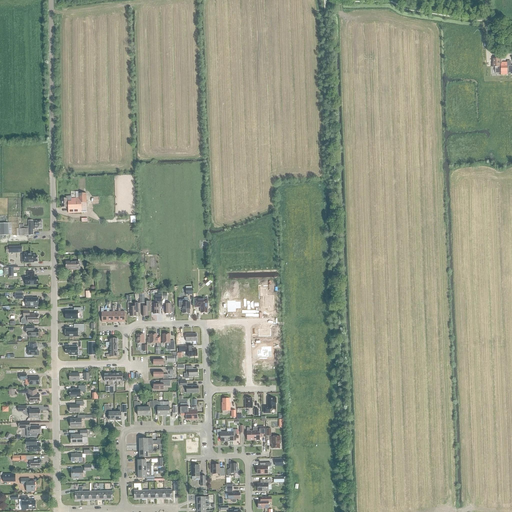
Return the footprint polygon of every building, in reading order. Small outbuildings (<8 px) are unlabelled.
[(501,73),(501,75),(507,75),(507,74),(511,74),(511,66),(507,66),(507,63),(500,63),(500,62),(502,62),(502,59),(493,59),(493,67),(497,67),(497,73),(501,73)] [(68,208),(68,213),(86,213),(86,194),(78,194),(78,199),(71,199),(71,197),(66,197),(66,199),(61,199),(61,208),(68,208)] [(19,229),(16,229),(17,236),(20,236),(28,236),(33,236),(33,229),(42,228),(42,221),(33,221),(29,221),(29,226),(24,226),(24,225),(19,225),(19,229)] [(0,223),(0,226),(0,236),(8,236),(8,223),(0,223)] [(34,263),(34,262),(37,262),(37,256),(34,256),(34,253),(24,254),(24,263),(34,263)] [(78,261),(66,262),(66,269),(71,269),(74,269),(74,270),(78,270),(81,270),(81,261),(78,261)] [(28,277),(25,277),(25,285),(38,285),(38,277),(34,277),(34,272),(28,272),(28,277)] [(266,287),(260,288),(260,297),(263,297),(263,300),(263,302),(263,303),(263,309),(268,309),(268,311),(273,311),(273,305),(274,305),(273,296),(267,296),(266,287)] [(31,297),(26,298),(26,307),(33,307),(33,306),(38,306),(38,298),(31,298),(31,297)] [(162,306),(162,304),(162,297),(156,297),(156,304),(154,304),(154,313),(160,313),(160,306),(162,306)] [(194,299),(194,307),(201,307),(201,313),(207,312),(207,307),(208,307),(208,298),(194,299)] [(182,308),(182,313),(189,313),(189,307),(190,307),(190,302),(189,302),(189,299),(179,299),(179,308),(182,308)] [(255,299),(243,300),(243,309),(247,309),(247,312),(255,311),(255,299)] [(235,312),(235,308),(236,308),(236,309),(240,308),(240,302),(235,302),(235,301),(227,301),(227,312),(235,312)] [(139,303),(134,303),(134,307),(131,307),(131,316),(136,316),(136,313),(139,313),(139,303)] [(65,311),(65,319),(78,319),(78,311),(81,311),(81,308),(74,308),(74,311),(65,311)] [(38,323),(38,314),(29,314),(29,311),(23,311),(23,317),(21,320),(21,324),(28,324),(28,322),(34,322),(34,323),(38,323)] [(65,329),(65,336),(78,336),(78,332),(84,332),(84,325),(74,325),(74,329),(65,329)] [(31,327),(25,327),(25,332),(29,332),(29,337),(39,336),(38,330),(35,330),(35,327),(31,327)] [(157,337),(157,334),(150,334),(150,337),(148,337),(148,343),(157,343),(157,347),(160,347),(160,341),(160,337),(157,337)] [(163,343),(166,342),(167,350),(174,350),(174,341),(170,341),(170,334),(163,334),(163,343)] [(227,349),(232,349),(232,345),(239,345),(239,342),(239,339),(229,340),(226,340),(227,349)] [(39,355),(39,351),(37,351),(37,347),(36,347),(36,343),(30,343),(30,348),(28,348),(28,355),(34,355),(34,356),(39,355)] [(179,352),(187,351),(188,356),(197,356),(197,349),(187,350),(185,350),(185,346),(179,347),(179,352)] [(261,350),(257,350),(257,357),(269,357),(268,352),(271,352),(271,346),(261,347),(261,350)] [(66,353),(70,353),(70,355),(78,355),(77,347),(72,347),(65,347),(66,353)] [(274,369),(277,369),(277,362),(269,363),(269,367),(259,367),(259,375),(274,374),(274,369)] [(189,373),(189,377),(198,376),(197,369),(192,369),(192,366),(186,366),(186,373),(189,373)] [(30,380),(30,385),(40,385),(40,377),(34,378),(34,377),(27,377),(27,374),(20,374),(20,380),(30,380)] [(163,386),(170,386),(170,380),(161,380),(161,383),(154,383),(154,389),(163,389),(163,386)] [(85,392),(85,386),(79,387),(79,390),(70,390),(70,398),(80,397),(80,392),(85,392)] [(34,402),(40,401),(40,395),(37,395),(37,390),(29,390),(29,395),(30,395),(30,403),(34,403),(34,402)] [(222,403),(222,411),(230,410),(230,403),(229,403),(229,398),(223,399),(223,403),(222,403)] [(264,406),(264,413),(270,413),(270,409),(276,409),(276,403),(276,398),(272,398),(272,399),(268,399),(268,406),(264,406)] [(144,415),(144,408),(140,408),(140,402),(138,402),(138,401),(134,401),(134,408),(138,408),(138,416),(144,415)] [(164,415),(163,402),(160,402),(158,402),(158,401),(154,401),(154,407),(157,407),(158,415),(164,415)] [(76,402),(76,405),(70,405),(70,412),(79,412),(79,406),(83,406),(83,402),(76,402)] [(187,404),(181,404),(181,414),(186,414),(186,420),(192,420),(191,410),(188,410),(187,404)] [(115,420),(115,412),(111,412),(111,407),(109,407),(109,405),(105,405),(105,413),(109,413),(109,420),(115,420)] [(71,419),(71,427),(81,427),(81,419),(85,419),(89,419),(89,416),(85,416),(78,416),(78,419),(71,419)] [(40,433),(40,426),(35,427),(34,426),(29,426),(29,423),(19,423),(19,428),(26,428),(27,430),(29,430),(29,434),(31,434),(31,437),(38,437),(37,434),(40,433)] [(253,427),(253,431),(254,440),(260,440),(260,435),(265,435),(264,427),(253,427)] [(233,432),(227,432),(227,441),(233,441),(233,436),(237,436),(236,429),(233,429),(233,432)] [(227,441),(227,432),(221,432),(221,430),(217,430),(217,436),(221,436),(221,441),(227,441)] [(82,437),(87,437),(87,431),(80,431),(80,435),(71,435),(71,444),(82,444),(82,437)] [(271,441),(272,441),(272,448),(280,448),(280,443),(281,443),(280,436),(271,437),(271,441)] [(30,446),(30,452),(41,451),(41,444),(33,444),(33,440),(26,440),(26,446),(30,446)] [(71,462),(78,462),(78,464),(83,464),(84,463),(84,459),(83,458),(82,458),(82,454),(71,454),(71,462)] [(30,461),(30,468),(41,468),(41,460),(34,461),(34,457),(26,457),(26,461),(30,461)] [(260,466),(257,466),(257,474),(268,473),(268,466),(270,466),(270,462),(260,463),(260,466)] [(227,470),(227,476),(234,476),(234,473),(238,473),(238,464),(230,464),(230,470),(227,470)] [(199,465),(192,466),(192,477),(197,476),(197,480),(200,480),(201,486),(206,486),(205,476),(199,476),(199,465)] [(225,476),(224,468),(219,468),(219,465),(212,465),(213,474),(219,474),(220,476),(225,476)] [(83,471),(91,471),(91,466),(85,466),(85,469),(83,470),(83,469),(78,469),(78,470),(71,470),(72,479),(83,479),(83,471)] [(0,479),(3,480),(3,481),(15,481),(15,473),(0,472),(0,479)] [(151,472),(138,472),(138,478),(146,478),(146,481),(155,481),(154,475),(151,475),(151,472)] [(26,484),(26,492),(35,492),(35,482),(30,482),(30,479),(21,479),(21,484),(26,484)] [(257,484),(258,491),(268,491),(268,484),(271,484),(271,479),(260,480),(260,484),(257,484)] [(228,493),(229,500),(232,499),(232,502),(233,502),(235,502),(236,501),(236,499),(240,499),(240,493),(236,493),(236,492),(228,493)] [(258,501),(258,508),(269,508),(269,501),(271,501),(271,497),(261,497),(261,501),(258,501)] [(22,498),(22,511),(26,511),(26,510),(35,510),(35,501),(29,501),(29,498),(22,498)]
